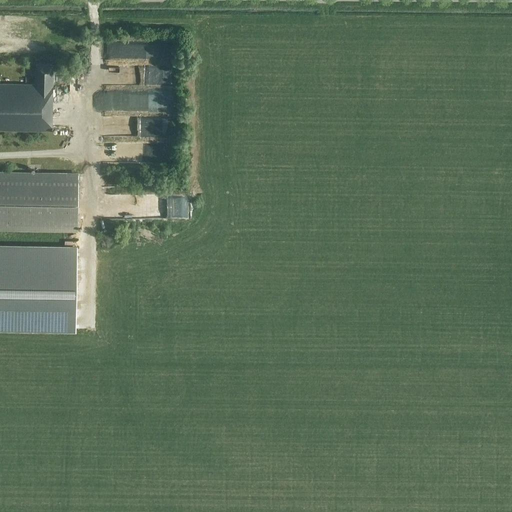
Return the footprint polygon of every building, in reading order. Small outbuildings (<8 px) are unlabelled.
[(130,59),(158,58),(158,43),(130,44),(130,59)] [(54,65),(36,65),(36,85),(0,84),(0,129),(53,131),(54,65)] [(173,145),(137,145),(137,161),(173,161),(173,145)] [(79,175),(0,173),(0,228),(78,230),(79,175)] [(78,247),(0,245),(0,328),(76,329),(78,247)]
